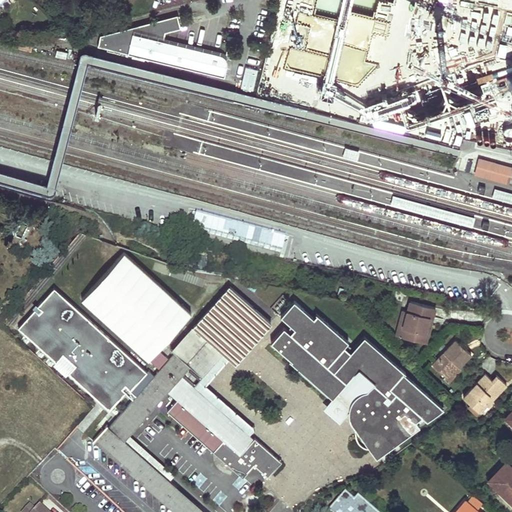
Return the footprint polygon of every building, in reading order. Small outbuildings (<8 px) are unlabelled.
[(180,28),(177,15),(99,35),(97,45),(195,69),(223,76),(226,66),(226,64),(226,63),(226,61),(225,60),(225,58),(224,58),(223,56),(222,55),(220,54),(218,54),(163,40),(165,32),(180,28)] [(17,48),(32,51),(35,37),(20,37),(17,48)] [(239,86),(251,89),(258,69),(245,65),(239,86)] [(359,151),(345,147),(342,157),(357,161),(359,151)] [(511,192),(494,188),(494,190),(493,193),(492,196),(492,198),(511,203),(511,192)] [(475,217),(392,194),(390,204),(472,227),(473,226),(474,222),(475,218),(475,217)] [(18,235),(23,236),(27,223),(22,221),(18,235)] [(70,293),(99,259),(80,243),(51,278),(70,293)] [(179,311),(191,282),(121,255),(112,277),(154,294),(151,300),(179,311)] [(147,371),(54,287),(37,306),(42,309),(39,312),(35,309),(18,327),(56,362),(63,354),(75,365),(68,372),(109,410),(125,392),(127,395),(133,399),(136,396),(131,391),(130,390),(140,379),(144,375),(147,371)] [(232,464),(242,477),(253,464),(267,476),(281,461),(254,437),(252,439),(248,435),(190,384),(179,375),(185,368),(195,378),(198,374),(199,375),(221,351),(229,358),(235,363),(270,322),(229,287),(172,350),(171,349),(156,366),(159,369),(153,376),(152,375),(149,377),(146,374),(145,375),(141,380),(131,391),(136,396),(133,399),(108,428),(105,426),(92,441),(173,511),(201,511),(168,482),(122,441),(127,434),(167,388),(177,397),(166,410),(212,450),(217,445),(222,452),(223,456),(225,461),(229,463),(232,464)] [(338,294),(341,295),(344,296),(346,289),(340,287),(338,294)] [(147,329),(105,291),(88,309),(131,347),(147,329)] [(367,439),(378,455),(419,425),(415,420),(421,415),(426,420),(443,408),(402,372),(403,371),(363,336),(350,351),(343,346),(348,341),(316,314),(313,318),(293,300),(279,316),(293,328),(289,333),(283,327),(270,342),(289,359),(288,360),(331,398),(336,392),(349,404),(348,407),(348,409),(348,412),(348,414),(348,416),(352,415),(353,427),(367,439)] [(422,342),(428,316),(429,317),(432,306),(409,301),(407,311),(400,336),(422,342)] [(400,336),(407,311),(402,310),(396,335),(400,336)] [(426,342),(432,317),(429,317),(428,316),(422,342),(426,342)] [(459,368),(471,355),(455,340),(432,364),(444,375),(455,364),(459,368)] [(229,358),(221,351),(199,375),(198,374),(195,378),(190,384),(248,435),(254,429),(205,385),(229,358)] [(185,368),(179,375),(190,384),(195,378),(185,368)] [(484,403),(487,405),(506,385),(496,375),(491,380),(485,374),(463,396),(470,404),(478,410),(484,403)] [(487,405),(484,403),(478,410),(480,412),(487,405)] [(478,410),(470,404),(467,407),(477,416),(480,412),(478,410)] [(511,429),(511,422),(505,416),(502,420),(511,429)] [(367,439),(353,427),(375,457),(378,455),(367,439)] [(174,476),(127,434),(122,441),(168,482),(174,476)] [(505,451),(511,457),(511,447),(504,440),(499,446),(505,451)] [(222,452),(217,445),(212,450),(242,477),(232,464),(229,463),(225,461),(223,456),(222,452)] [(494,451),(497,453),(499,456),(502,454),(505,451),(499,446),(494,451)] [(511,457),(505,451),(502,454),(511,463),(511,457)] [(486,478),(488,480),(490,478),(506,462),(503,460),(486,478)] [(502,489),(501,490),(500,491),(511,501),(511,467),(506,462),(490,478),(502,489)] [(243,494),(251,485),(240,476),(232,484),(243,494)] [(501,490),(502,489),(490,478),(488,480),(500,491),(501,490)] [(372,511),(356,497),(352,501),(342,493),(326,511),(372,511)] [(477,511),(465,501),(454,511),(477,511)]
